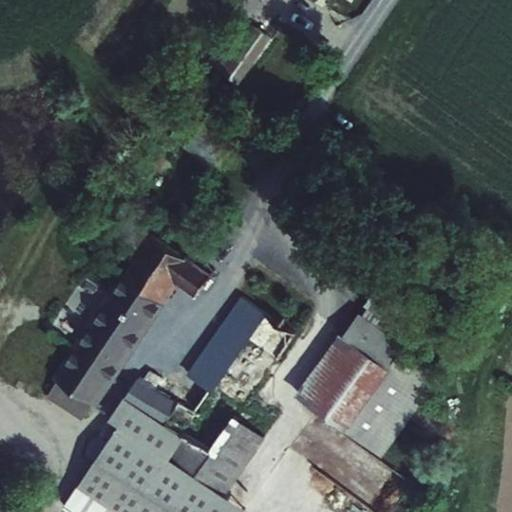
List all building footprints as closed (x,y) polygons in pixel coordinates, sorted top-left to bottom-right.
[(254,21),(235,50),(224,66),(243,78),(273,33),(254,21)] [(224,66),(235,50),(219,39),(208,56),(224,66)] [(170,132),(210,168),(224,154),(183,117),(170,132)] [(238,194),(261,164),(246,150),(222,180),(238,194)] [(184,253),(142,223),(125,246),(134,253),(79,335),(74,332),(64,346),(69,350),(43,389),(77,413),(170,272),(184,253)] [(283,226),(267,249),(237,290),(262,308),(294,263),(308,243),(283,226)] [(237,290),(267,249),(252,238),(222,280),(208,270),(199,283),(235,308),(201,356),(217,369),(198,396),(181,384),(170,399),(134,373),(116,399),(130,409),(135,402),(176,431),(204,450),(244,394),(275,353),(291,328),(302,335),(332,290),(294,263),(262,308),(237,290)] [(184,253),(170,272),(194,290),(199,283),(208,270),(184,253)] [(429,313),(384,283),(301,393),(377,451),(437,371),(406,345),(429,313)] [(291,328),(275,353),(285,359),(302,335),(291,328)] [(244,394),(204,450),(176,431),(153,464),(214,497),(274,415),(244,394)] [(176,431),(135,402),(130,409),(79,485),(96,497),(118,511),(237,511),(214,497),(153,464),(176,431)] [(0,511),(9,511),(16,503),(0,491),(0,511)] [(118,511),(96,497),(84,511),(118,511)]
